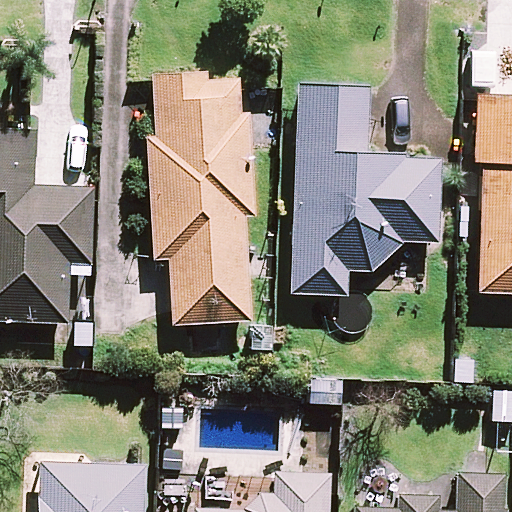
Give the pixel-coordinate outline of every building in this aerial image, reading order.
[(169,323),(248,318),(242,212),(252,211),(246,109),(239,109),(237,87),(237,73),(205,75),(205,68),(148,71),(148,78),(151,133),(143,133),(151,256),(165,256),(169,323)] [(367,84),(295,81),(285,289),(344,292),(345,268),(368,269),(401,238),(435,240),(439,156),(402,154),(402,146),(364,145),(367,84)] [(511,92),(474,90),(471,158),(480,158),(474,289),(511,290),(511,92)] [(2,112),(0,111),(0,316),(66,319),(69,260),(88,261),(92,183),(32,181),(34,126),(27,126),(2,125),(2,112)] [(338,402),(339,379),(307,378),(307,401),(338,402)] [(511,419),(511,388),(489,387),(488,419),(511,419)] [(140,511),(143,462),(38,457),(35,510),(32,511),(140,511)] [(325,511),(327,470),(271,468),(270,490),(256,489),(241,505),(194,504),(193,511),(325,511)] [(452,469),(451,504),(434,504),(434,490),(395,489),(395,503),(351,502),(350,511),(503,511),(504,503),(500,503),(501,470),(452,469)]
